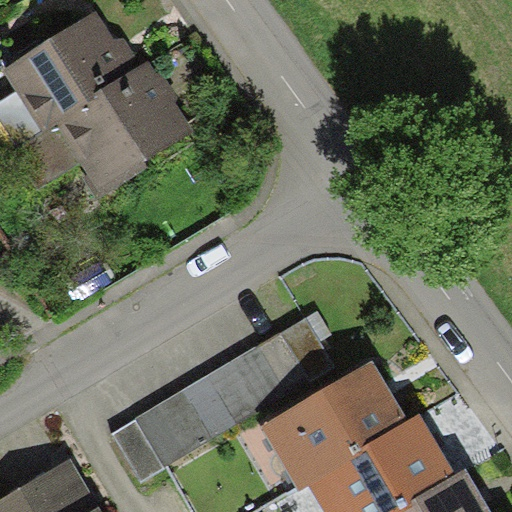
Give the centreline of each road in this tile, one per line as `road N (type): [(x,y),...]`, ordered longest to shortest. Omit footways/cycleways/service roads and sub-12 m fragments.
road 1 (residential): [(365,186),(0,404)]
road 2 (unclassified): [(365,186),(511,384)]
road 3 (unclassified): [(229,0),(365,186)]
